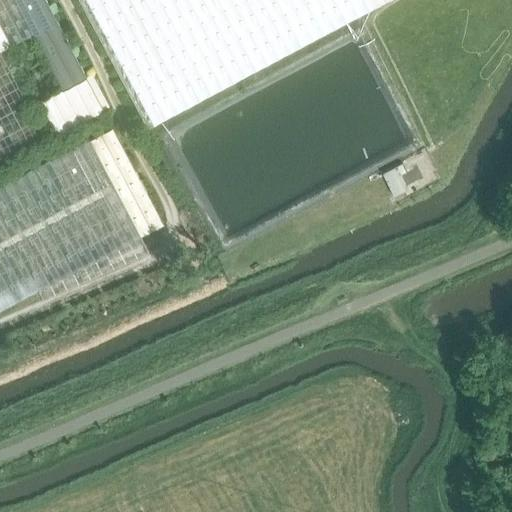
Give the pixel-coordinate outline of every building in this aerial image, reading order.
[(0,0),(0,52),(34,35),(63,88),(40,100),(58,133),(109,106),(92,74),(87,76),(47,0),(0,0)] [(79,0),(148,126),(387,0),(79,0)] [(11,150),(33,139),(25,125),(3,136),(11,150)] [(0,309),(164,223),(112,126),(0,184),(0,309)] [(403,162),(383,172),(388,181),(407,170),(403,162)]
